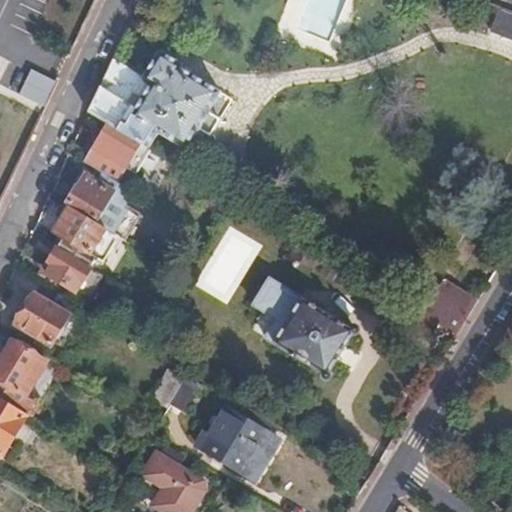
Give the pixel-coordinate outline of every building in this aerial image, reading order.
[(29,90),(49,100),(70,55),(51,46),(29,90)] [(140,141),(148,146),(157,130),(186,147),(198,128),(200,129),(211,112),(209,110),(221,89),(183,66),(183,64),(159,49),(141,77),(150,83),(136,105),(101,83),(88,110),(109,123),(140,141)] [(96,167),(116,179),(126,165),(135,171),(150,147),(148,146),(140,141),(109,123),(85,160),(96,167)] [(94,220),(107,227),(120,235),(125,238),(140,215),(123,205),(133,190),(117,180),(116,179),(96,167),(91,177),(86,174),(69,201),(96,218),(94,220)] [(76,257),(91,266),(96,258),(91,254),(107,227),(94,220),(65,202),(49,229),(63,237),(58,246),(76,257)] [(91,254),(96,258),(104,262),(109,255),(120,235),(107,227),(91,254)] [(322,252),(300,238),(293,250),(315,264),(322,252)] [(58,246),(56,248),(68,255),(89,268),(91,266),(76,257),(58,246)] [(68,255),(56,248),(42,271),(75,291),(89,268),(68,255)] [(361,276),(330,257),(323,269),(360,292),(368,280),(361,276)] [(269,277),(253,303),(275,318),(265,336),(326,374),(354,329),(269,277)] [(75,303),(46,285),(39,295),(34,293),(16,324),(50,344),(51,342),(57,347),(75,317),(69,313),(75,303)] [(437,322),(413,307),(401,326),(426,342),(437,322)] [(0,360),(0,396),(27,413),(35,398),(19,389),(39,356),(13,339),(0,360)] [(19,389),(35,398),(49,375),(46,360),(39,356),(19,389)] [(188,371),(173,397),(189,407),(204,381),(188,371)] [(27,413),(0,396),(0,456),(2,458),(29,414),(27,413)] [(204,432),(197,443),(258,481),(281,443),(225,408),(210,435),(204,432)] [(155,453),(143,473),(164,486),(153,505),(164,511),(189,511),(203,491),(198,487),(201,481),(155,453)]
